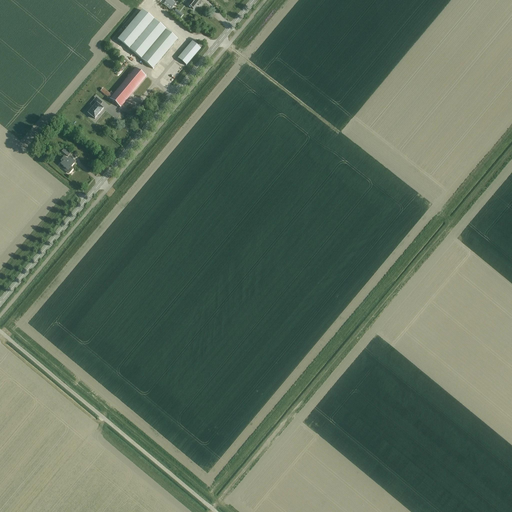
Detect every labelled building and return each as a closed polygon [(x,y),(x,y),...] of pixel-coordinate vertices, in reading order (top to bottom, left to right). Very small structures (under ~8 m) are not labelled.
[(191,0),(187,5),(194,10),(198,5),(199,6),(203,2),(200,0),(191,0)] [(177,40),(142,11),(118,41),(153,69),(177,40)] [(192,42),(178,59),(186,66),(200,49),(192,42)] [(146,77),(136,69),(110,100),(120,108),(146,77)] [(100,92),(109,99),(111,95),(103,88),(100,92)] [(96,104),(87,114),(94,120),(97,116),(98,116),(99,114),(103,110),(97,105),(100,102),(96,99),(93,102),(96,104)] [(70,153),(64,148),(62,151),(68,156),(70,153)] [(69,158),(67,160),(64,157),(60,161),(62,163),(60,164),(65,169),(64,170),(68,173),(72,169),(70,167),(74,162),(69,158)]
